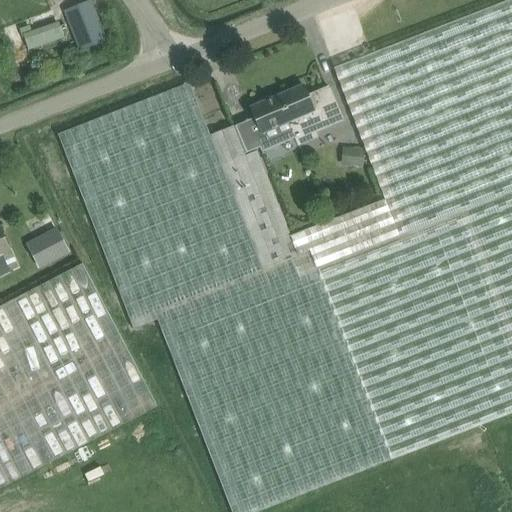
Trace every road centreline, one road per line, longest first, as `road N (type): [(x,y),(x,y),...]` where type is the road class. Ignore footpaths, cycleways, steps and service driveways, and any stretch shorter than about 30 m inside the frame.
road 1 (unclassified): [(0,128),(170,62)]
road 2 (unclassified): [(170,62),(331,0)]
